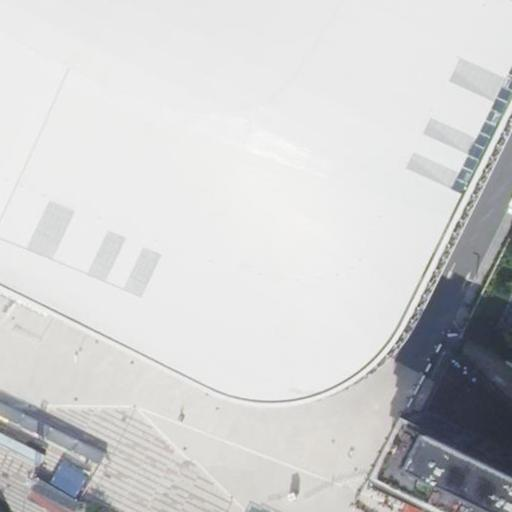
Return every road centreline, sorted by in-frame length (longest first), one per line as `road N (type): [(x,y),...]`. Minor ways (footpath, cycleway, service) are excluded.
road 1 (motorway): [(366,511),(0,341)]
road 2 (residential): [(511,182),(403,399)]
